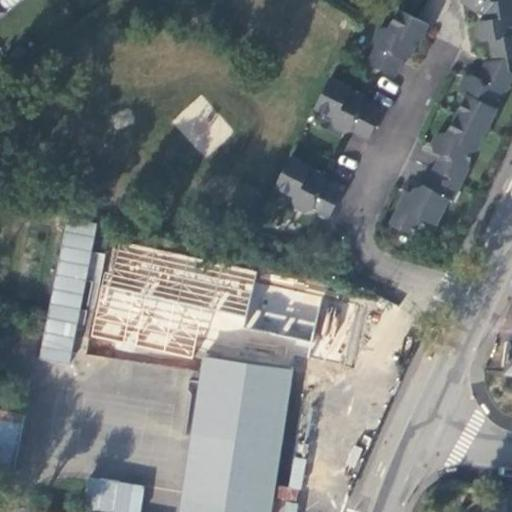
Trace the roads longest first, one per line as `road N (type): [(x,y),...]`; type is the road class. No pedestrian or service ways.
road 1 (residential): [(482,298),(385,267),(366,256),(359,236),(359,217),(441,36)]
road 2 (tertiary): [(414,439),(482,298)]
